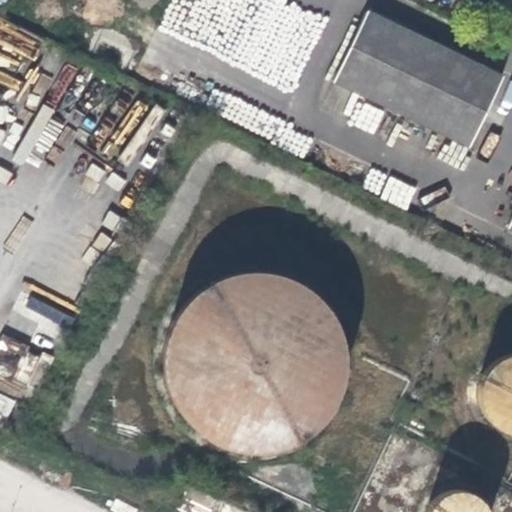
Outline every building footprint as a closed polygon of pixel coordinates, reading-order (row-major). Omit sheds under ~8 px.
[(171,0),(157,31),(292,92),(304,66),(296,62),(308,34),(272,18),(278,5),(270,1),(253,38),(241,33),(243,28),(238,25),(249,0),(171,0)] [(362,15),(330,84),(467,149),(500,80),(362,15)] [(380,198),(406,209),(415,187),(389,176),(380,198)] [(235,269),(225,267),(221,267),(202,267),(188,270),(179,273),(170,277),(162,281),(154,287),(144,297),(141,300),(135,308),(130,317),(125,331),(121,350),(122,370),(127,388),(133,402),(141,414),(154,427),(162,433),(174,439),(183,443),(198,446),(213,447),(223,447),(233,445),(243,442),(252,438),(265,430),(277,420),(286,408),(294,394),(300,378),(301,373),(302,362),(302,356),(301,345),(300,339),(296,323),(291,313),(285,303),(278,295),(270,287),(265,284),(256,278),(240,271),(235,269)] [(0,372),(32,387),(47,356),(2,335),(0,338),(0,372)] [(448,428),(460,435),(463,436),(474,438),(485,438),(493,437),(504,432),(511,428),(511,426),(511,348),(509,345),(501,341),(495,339),(485,336),(474,336),(463,339),(456,342),(449,347),(439,356),(435,363),(432,371),(429,378),(429,384),(429,395),(432,406),(437,416),(442,422),(448,428)] [(0,423),(3,425),(15,400),(0,393),(0,423)] [(427,489),(421,487),(419,486),(416,486),(408,486),(401,487),(396,489),(392,492),(385,499),(380,509),(379,511),(443,511),(443,510),(439,501),(436,496),(432,492),(427,489)]
